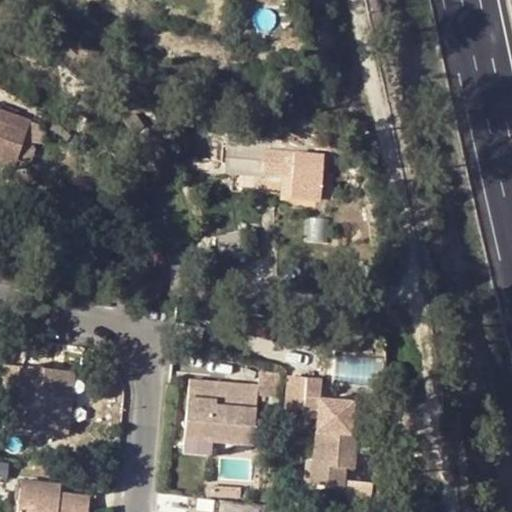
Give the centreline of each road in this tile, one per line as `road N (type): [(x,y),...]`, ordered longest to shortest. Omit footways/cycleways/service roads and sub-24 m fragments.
road 1 (unclassified): [(353,0),(434,417)]
road 2 (unclassified): [(0,304),(92,324),(152,353),(136,511)]
road 3 (motorway): [(484,0),(511,129)]
